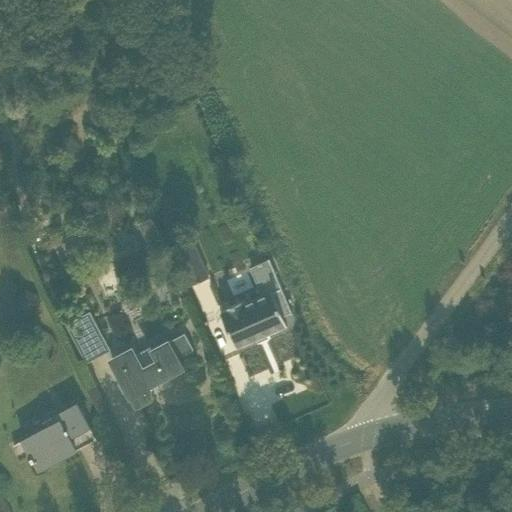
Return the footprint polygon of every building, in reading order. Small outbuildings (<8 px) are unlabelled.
[(193,241),(174,249),(190,285),(209,277),(193,241)] [(292,313),(281,287),(245,303),(244,301),(244,299),(222,309),(223,310),(224,312),(222,313),(222,312),(220,313),(236,347),(247,342),(287,325),(283,316),(290,313),(291,313),(292,313)] [(87,362),(110,350),(90,311),(66,324),(87,362)] [(130,351),(112,361),(122,380),(121,381),(130,397),(131,396),(137,406),(151,398),(149,386),(183,368),(177,358),(194,349),(185,332),(152,350),(158,361),(141,370),(130,351)] [(90,426),(81,409),(78,403),(43,421),(46,426),(22,439),(29,452),(38,470),(77,450),(70,437),(90,426)]
